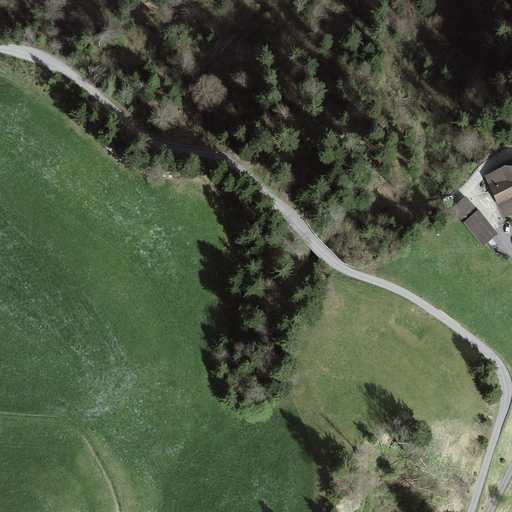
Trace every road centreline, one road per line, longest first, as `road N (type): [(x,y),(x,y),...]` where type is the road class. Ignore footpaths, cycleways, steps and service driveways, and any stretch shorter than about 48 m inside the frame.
road 1 (track): [(0,46),(62,68),(156,143),(237,165),(333,262),(415,299),(494,359),(506,396),(471,511)]
road 2 (track): [(0,412),(78,427),(96,445),(121,511)]
